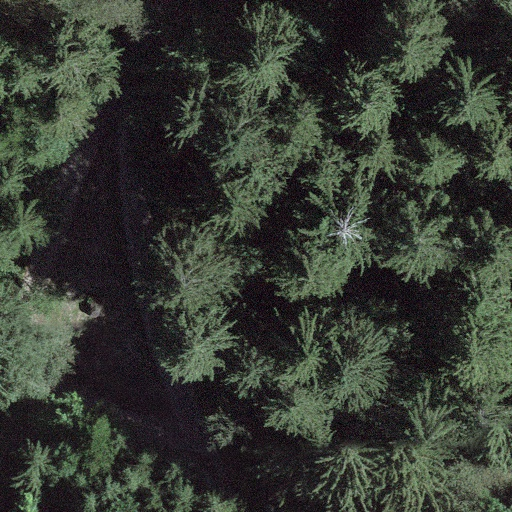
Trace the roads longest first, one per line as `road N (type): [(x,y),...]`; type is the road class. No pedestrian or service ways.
road 1 (track): [(234,511),(203,451),(132,163),(128,75),(171,0)]
road 2 (track): [(128,75),(77,169),(0,421)]
road 3 (track): [(203,451),(94,413),(0,436)]
